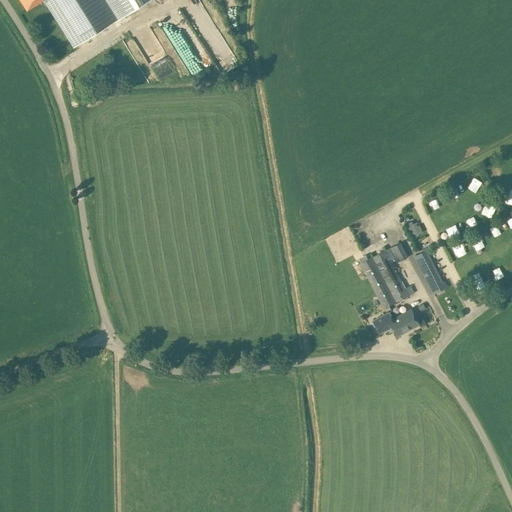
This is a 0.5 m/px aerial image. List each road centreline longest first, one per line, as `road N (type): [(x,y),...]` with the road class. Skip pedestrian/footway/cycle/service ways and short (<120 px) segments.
road 1 (unclassified): [(110,335),(69,130),(45,69),(2,0)]
road 2 (unclassified): [(421,365),(368,356),(195,374),(129,356),(110,335)]
road 3 (unclassified): [(511,506),(467,413),(421,365)]
road 4 (track): [(50,80),(166,0)]
